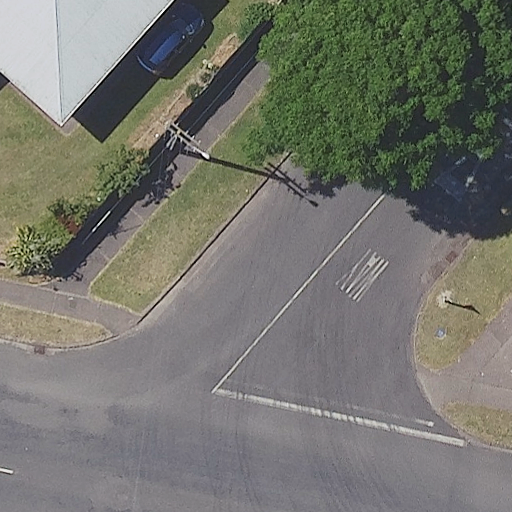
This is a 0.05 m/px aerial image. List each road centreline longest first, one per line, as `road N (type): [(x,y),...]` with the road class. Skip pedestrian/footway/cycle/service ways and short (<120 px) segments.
road 1 (residential): [(177,508),(219,395),(511,61)]
road 2 (tertiary): [(0,468),(177,508)]
